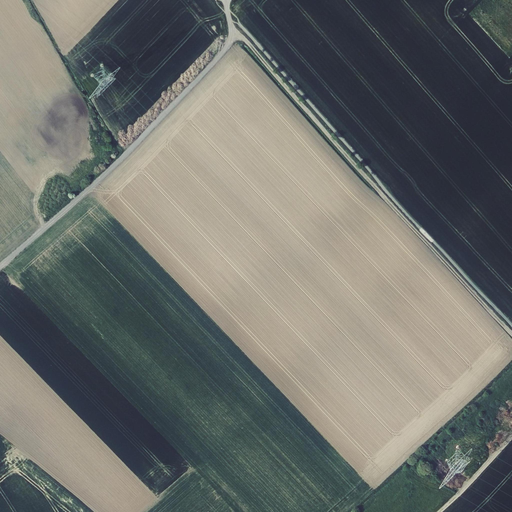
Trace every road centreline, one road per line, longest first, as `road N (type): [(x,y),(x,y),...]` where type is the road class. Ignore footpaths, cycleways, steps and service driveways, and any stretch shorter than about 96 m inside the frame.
road 1 (track): [(511,335),(231,28)]
road 2 (track): [(239,24),(511,325)]
road 3 (unclassified): [(229,18),(222,53),(0,266)]
